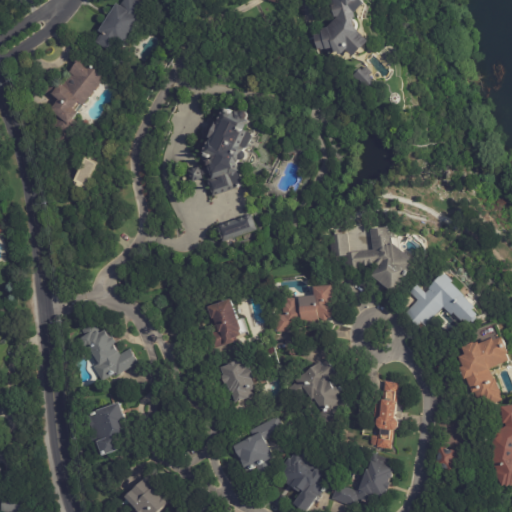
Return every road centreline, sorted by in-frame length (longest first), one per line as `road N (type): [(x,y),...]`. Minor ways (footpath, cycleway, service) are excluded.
road 1 (tertiary): [(72,511),(32,201),(0,94)]
road 2 (residential): [(201,467),(258,511),(402,510),(419,474),(428,398),(412,362),(379,335)]
road 3 (residential): [(149,333),(151,446),(167,461),(201,467)]
road 4 (residential): [(201,467),(207,428),(149,333)]
road 5 (residential): [(44,304),(115,297),(149,333)]
